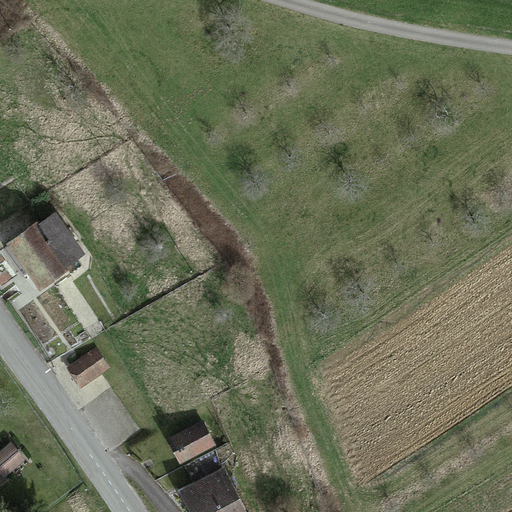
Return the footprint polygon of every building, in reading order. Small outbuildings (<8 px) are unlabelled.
[(83,260),(54,217),(8,248),(38,291),(83,260)] [(96,351),(67,370),(78,387),(108,368),(96,351)] [(199,427),(171,442),(180,458),(208,443),(199,427)] [(12,448),(0,458),(0,475),(4,480),(24,462),(12,448)] [(243,511),(225,474),(180,496),(188,511),(243,511)]
